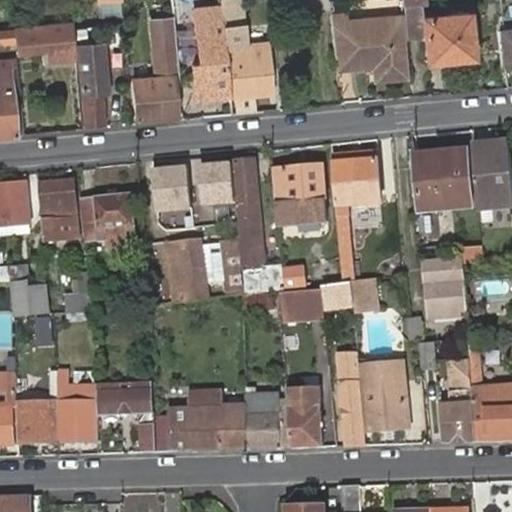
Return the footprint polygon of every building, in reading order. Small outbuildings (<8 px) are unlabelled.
[(240,0),(219,0),(221,13),(222,17),(222,22),(237,21),(237,15),(242,15),(240,0)] [(328,9),(326,0),(296,0),(298,13),(328,9)] [(222,22),(222,20),(220,4),(193,6),(194,23),(197,62),(189,64),(193,98),(229,94),(222,22)] [(407,78),(401,14),(343,19),(342,11),(328,12),(335,69),(363,67),(369,66),(370,73),(371,81),(407,78)] [(443,50),(471,48),(468,12),(421,16),(425,60),(444,59),(443,50)] [(175,102),(180,101),(172,16),(149,19),(154,76),(132,78),(136,118),(176,114),(175,102)] [(72,28),(72,24),(71,17),(47,19),(47,29),(49,46),(74,45),(72,28)] [(0,27),(0,42),(16,41),(27,40),(26,30),(47,29),(47,19),(17,22),(14,23),(15,26),(0,27)] [(511,25),(499,27),(503,69),(511,68),(511,25)] [(102,27),(72,28),(74,45),(91,44),(91,48),(102,48),(102,27)] [(74,45),(75,54),(76,61),(86,61),(86,54),(92,54),(91,48),(91,44),(74,45)] [(75,54),(74,45),(49,46),(50,55),(75,54)] [(233,94),(251,92),(269,90),(265,54),(265,45),(229,48),(231,57),(233,94)] [(472,57),(471,48),(443,50),(444,59),(472,57)] [(0,65),(8,64),(14,134),(14,135),(17,135),(10,57),(0,58),(0,65)] [(0,135),(14,134),(8,64),(0,65),(0,135)] [(102,123),(98,79),(91,79),(91,72),(79,73),(85,125),(102,123)] [(229,94),(230,109),(252,107),(251,92),(233,94),(229,94)] [(511,203),(511,174),(509,144),(472,147),(478,207),(511,203)] [(418,189),(420,210),(472,206),(467,151),(414,155),(416,175),(418,189)] [(378,154),(333,156),(339,216),(348,216),(346,199),(381,196),(378,154)] [(236,204),(245,294),(264,292),(263,273),(266,270),(254,162),(232,163),(236,204)] [(232,163),(198,166),(202,207),(236,204),(232,163)] [(187,164),(152,168),(156,213),(192,210),(187,164)] [(323,167),(273,171),(278,226),(329,221),(323,167)] [(75,180),(40,183),(46,242),(58,241),(80,237),(78,218),(76,200),(75,180)] [(27,183),(0,185),(0,224),(31,222),(27,183)] [(132,194),(81,199),(82,200),(86,241),(89,262),(108,260),(107,248),(139,244),(132,194)] [(511,210),(487,211),(488,229),(511,227),(511,210)] [(352,283),(355,283),(348,216),(339,216),(345,284),(352,283)] [(31,222),(0,224),(0,237),(32,234),(31,222)] [(228,291),(241,291),(237,239),(234,239),(233,231),(225,232),(227,239),(223,240),(228,291)] [(173,263),(177,301),(209,297),(202,239),(171,243),(173,263)] [(467,314),(463,264),(462,259),(424,262),(429,317),(467,314)] [(0,268),(0,275),(1,282),(15,281),(15,313),(50,309),(47,278),(40,279),(41,286),(30,287),(29,267),(0,268)] [(306,269),(285,271),(287,287),(307,285),(306,269)] [(355,283),(352,283),(352,286),(354,300),(355,310),(355,314),(376,312),(373,281),(355,283)] [(354,300),(352,286),(326,290),(330,313),(355,310),(354,300)] [(150,314),(148,288),(137,289),(140,315),(150,314)] [(283,321),(323,317),(321,290),(282,293),(283,321)] [(68,311),(94,309),(93,295),(67,297),(68,311)] [(421,320),(407,321),(408,344),(419,343),(423,342),(421,320)] [(49,324),(36,325),(37,337),(50,337),(49,324)] [(423,342),(419,343),(421,371),(437,369),(435,341),(423,342)] [(470,361),(479,360),(478,341),(469,342),(469,349),(470,361)] [(340,381),(346,446),(365,445),(357,353),(338,354),(339,370),(344,370),(344,382),(340,381)] [(472,381),(472,383),(480,383),(479,360),(470,361),(470,362),(470,364),(472,381)] [(446,442),(476,441),(473,404),(472,393),(472,383),(472,381),(470,364),(470,362),(445,364),(448,392),(444,392),(446,406),(443,406),(446,442)] [(393,365),(363,368),(369,430),(406,428),(403,389),(395,389),(393,365)] [(401,365),(393,365),(395,389),(403,389),(401,365)] [(58,440),(56,380),(56,372),(56,369),(49,369),(51,400),(17,400),(18,408),(18,442),(58,440)] [(58,440),(98,439),(97,399),(63,399),(63,386),(69,386),(69,372),(56,372),(56,380),(58,440)] [(0,444),(12,444),(11,408),(18,408),(17,400),(17,376),(0,376),(0,444)] [(149,382),(100,383),(101,413),(151,412),(149,382)] [(69,386),(63,386),(63,399),(97,399),(96,386),(69,386)] [(511,440),(511,386),(472,388),(472,393),(473,404),(476,441),(511,440)] [(169,391),(170,408),(216,405),(215,391),(169,391)] [(170,408),(170,451),(246,449),(246,404),(223,406),(223,391),(215,391),(216,405),(170,408)] [(289,400),(293,447),(323,446),(325,446),(323,391),(289,393),(289,400)] [(246,404),(246,449),(293,447),(289,400),(288,396),(278,397),(278,394),(246,394),(246,404)] [(141,452),(154,451),(154,426),(139,427),(141,452)] [(359,511),(358,486),(340,486),(340,511),(359,511)] [(29,511),(29,497),(0,497),(0,511),(29,511)]
